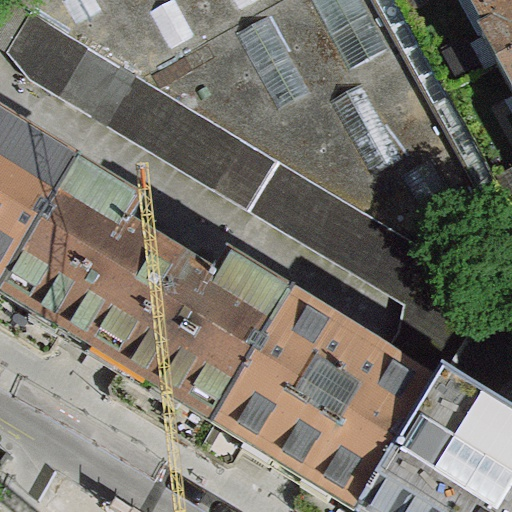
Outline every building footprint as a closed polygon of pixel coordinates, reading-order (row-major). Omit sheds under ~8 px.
[(353,203),(461,268),(493,216),(374,0),(16,0),(38,14),(139,75),(353,203)] [(511,205),(511,70),(473,0),(374,0),(493,216),(511,205)] [(511,0),(473,0),(511,70),(511,0)] [(139,75),(38,14),(12,56),(31,79),(109,126),(139,75)] [(353,203),(139,75),(109,126),(321,255),(353,203)] [(0,293),(3,296),(77,175),(0,127),(0,293)] [(218,426),(292,306),(229,268),(216,290),(124,235),(138,213),(77,175),(3,296),(66,334),(123,369),(218,426)] [(461,268),(353,203),(321,255),(376,288),(386,282),(409,304),(401,335),(384,362),(436,393),(444,378),(498,291),(461,268)] [(511,298),(498,291),(444,378),(511,419),(511,298)] [(66,334),(3,296),(0,301),(0,329),(44,357),(54,355),(66,334)] [(356,511),(364,511),(436,393),(384,362),(292,306),(218,426),(250,446),(308,482),(356,511)] [(218,426),(123,369),(110,388),(111,398),(204,452),(218,426)] [(511,511),(511,419),(444,378),(436,393),(364,511),(511,511)] [(250,446),(218,426),(204,452),(229,469),(238,466),(250,446)] [(356,511),(308,482),(296,502),(297,510),(300,511),(356,511)]
